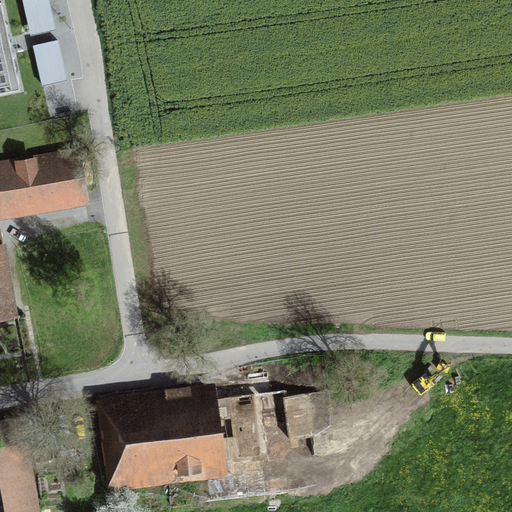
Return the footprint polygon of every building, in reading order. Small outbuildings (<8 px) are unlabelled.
[(0,1),(0,93),(20,89),(10,44),(0,1)] [(78,155),(0,168),(0,208),(84,195),(78,155)] [(2,231),(0,231),(0,311),(14,309),(2,231)] [(311,378),(113,403),(122,475),(320,450),(311,378)] [(0,444),(0,478),(5,511),(39,511),(29,440),(0,444)]
